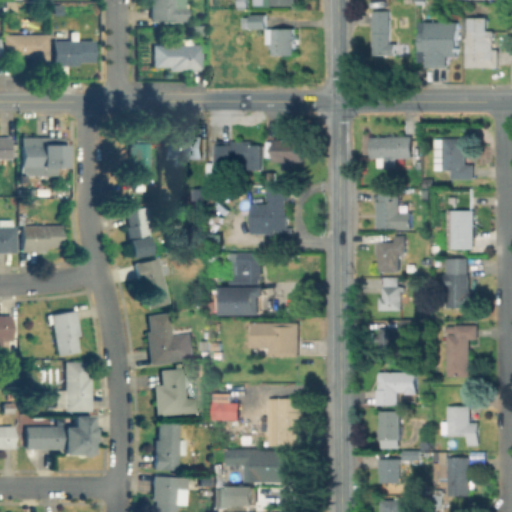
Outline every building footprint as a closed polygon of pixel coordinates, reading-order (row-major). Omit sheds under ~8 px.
[(186,19),(150,19),(150,0),(184,0),(184,5),(187,5),(186,19)] [(417,3),(417,18),(400,18),(400,3),(417,3)] [(59,4),(59,13),(50,13),(50,4),(59,4)] [(391,9),(392,42),(396,42),(396,54),(375,55),(374,10),(391,9)] [(267,27),(260,27),(260,33),(252,33),(252,27),(244,27),(244,16),(250,16),(250,13),(267,13),(267,27)] [(499,44),(499,67),(467,67),(468,20),(491,20),(490,44),(499,44)] [(458,22),(458,57),(449,57),(449,67),(427,66),(428,49),(419,49),(419,31),(429,31),(429,22),(458,22)] [(267,27),(295,28),(295,54),(274,54),(274,42),(268,42),(267,27)] [(46,33),(47,61),(28,61),(28,55),(3,55),(3,34),(46,33)] [(51,39),(93,39),(93,61),(77,61),(77,64),(51,65),(51,39)] [(200,69),(168,69),(168,66),(152,66),(152,43),(200,43),(200,69)] [(0,136),(9,136),(9,157),(0,157),(0,136)] [(204,143),(204,157),(163,158),(163,136),(204,136),(204,143)] [(413,136),(413,156),(372,157),(372,137),(413,136)] [(66,138),(66,166),(55,166),(55,175),(21,175),(22,138),(66,138)] [(142,140),(142,142),(147,142),(147,181),(144,180),(144,192),(124,192),(124,181),(126,181),(126,166),(128,166),(128,141),(132,142),(132,138),(142,138),(142,140)] [(467,138),(467,164),(475,164),(476,177),(453,177),(453,169),(444,169),(445,166),(438,166),(438,157),(445,157),(445,138),(467,138)] [(305,161),(275,161),(275,139),(305,139),(305,161)] [(262,144),(262,168),(239,168),(239,166),(232,166),(232,163),(218,162),(218,140),(253,140),(253,144),(262,144)] [(434,178),(434,186),(424,186),(424,178),(434,178)] [(204,186),(204,198),(196,198),(196,186),(204,186)] [(290,188),(291,199),(285,199),(285,214),(288,214),(288,226),(294,226),(294,231),(277,231),(276,228),(252,228),(252,203),(271,203),(271,199),(268,199),(268,188),(290,188)] [(401,227),(378,227),(378,200),(381,200),(381,190),(401,190),(401,227)] [(130,256),(124,225),(127,225),(124,210),(145,205),(151,234),(146,235),(149,252),(130,256)] [(226,205),(226,216),(208,216),(208,205),(226,205)] [(475,247),(453,247),(453,209),(475,209),(475,247)] [(0,218),(10,218),(10,226),(13,226),(14,251),(0,251),(0,218)] [(60,224),(60,244),(44,245),(44,250),(19,250),(19,224),(60,224)] [(406,234),(406,252),(400,252),(400,270),(380,270),(380,241),(396,241),(396,234),(406,234)] [(261,286),(261,304),(258,304),(258,313),(229,313),(229,288),(234,288),(234,254),(262,254),(261,286)] [(168,301),(144,308),(132,263),(155,256),(168,301)] [(470,259),(470,266),(470,290),(479,289),(480,312),(468,312),(468,306),(448,306),(448,289),(447,289),(445,289),(445,274),(447,274),(447,265),(448,265),(448,259),(470,259)] [(204,280),(204,294),(194,293),(194,280),(204,280)] [(403,308),(382,308),(382,296),(384,296),(384,286),(403,286),(403,308)] [(219,296),(219,313),(208,313),(208,296),(219,296)] [(73,308),(78,333),(74,334),(77,350),(57,354),(51,322),(46,322),(45,314),(73,308)] [(167,311),(170,335),(191,332),(194,357),(148,363),(144,331),(147,330),(145,315),(167,311)] [(0,314),(10,314),(10,339),(0,339),(0,314)] [(420,328),(403,328),(403,318),(420,318),(420,328)] [(299,355),(272,354),(271,346),(250,346),(251,321),(299,322),(299,355)] [(471,355),(471,375),(449,375),(449,326),(456,326),(456,324),(478,324),(478,338),(471,338),(471,355)] [(398,328),(399,351),(381,352),(381,340),(377,340),(377,335),(381,335),(381,328),(398,328)] [(209,359),(209,374),(199,374),(199,359),(209,359)] [(89,376),(89,409),(63,410),(64,406),(54,406),(54,389),(63,389),(63,361),(85,361),(85,376),(89,376)] [(181,367),(181,370),(188,369),(189,384),(183,385),(184,396),(193,396),(194,410),(154,413),(152,384),(160,383),(159,368),(181,367)] [(418,373),(418,390),(400,390),(400,403),(381,403),(381,373),(418,373)] [(231,393),(213,392),(212,418),(238,419),(239,402),(230,401),(231,393)] [(303,397),(303,410),(307,410),(308,441),(282,441),(281,397),(303,397)] [(8,411),(1,412),(1,402),(12,402),(12,411),(8,411)] [(471,405),(471,422),(480,422),(480,444),(469,444),(469,434),(444,434),(444,421),(449,421),(449,405),(471,405)] [(402,410),(402,446),(382,446),(382,410),(402,410)] [(177,422),(177,438),(184,439),(184,454),(177,453),(176,468),(152,467),(153,437),(155,437),(156,421),(177,422)] [(0,425),(12,425),(12,446),(0,446),(0,425)] [(79,425),(79,453),(60,453),(60,447),(24,447),(24,425),(79,425)] [(273,425),(273,440),(259,440),(259,425),(273,425)] [(293,451),(293,480),(246,480),(246,467),(229,467),(229,451),(293,451)] [(420,459),(420,461),(406,461),(406,452),(420,452),(420,459)] [(471,456),(472,494),(448,494),(448,477),(441,477),(441,462),(449,462),(448,456),(471,456)] [(402,458),(402,481),(381,481),(381,458),(402,458)] [(185,488),(184,508),(174,507),(174,511),(153,511),(155,500),(151,499),(152,475),(181,477),(180,488),(185,488)] [(208,475),(208,484),(199,484),(199,475),(208,475)] [(248,487),(248,502),(228,503),(228,487),(248,487)] [(404,511),(388,511),(388,501),(404,501),(404,511)]
